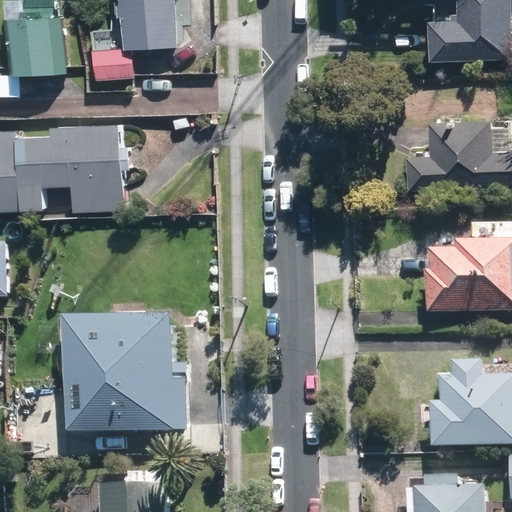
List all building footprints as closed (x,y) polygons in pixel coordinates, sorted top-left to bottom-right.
[(76,67),(76,0),(18,0),(18,66),(76,67)] [(133,0),(134,10),(138,10),(138,43),(185,43),(185,0),(133,0)] [(508,0),(454,0),(455,26),(426,27),(427,65),(511,62),(508,0)] [(141,74),(141,44),(105,44),(105,74),(141,74)] [(0,92),(29,93),(29,69),(0,68),(0,92)] [(440,151),(414,152),(415,186),(511,180),(511,146),(501,147),(500,114),(438,117),(440,151)] [(135,141),(135,117),(67,118),(67,128),(32,129),(32,122),(0,123),(0,205),(55,205),(54,182),(82,181),(82,209),(135,208),(134,164),(142,164),(142,141),(135,141)] [(467,247),(440,248),(441,269),(437,269),(438,309),(511,306),(511,237),(466,239),(467,247)] [(17,241),(0,240),(0,295),(17,296),(17,241)] [(185,376),(185,311),(82,311),(82,428),(200,428),(200,376),(185,376)] [(451,397),(439,398),(440,443),(511,442),(511,373),(496,374),(495,358),(464,358),(465,374),(451,375),(451,397)] [(143,469),(143,479),(114,480),(114,511),(181,511),(181,492),(177,492),(176,467),(143,469)] [(511,511),(511,509),(504,509),(503,480),(475,480),(475,471),(442,471),(442,482),(426,482),(426,484),(421,484),(421,511),(511,511)]
